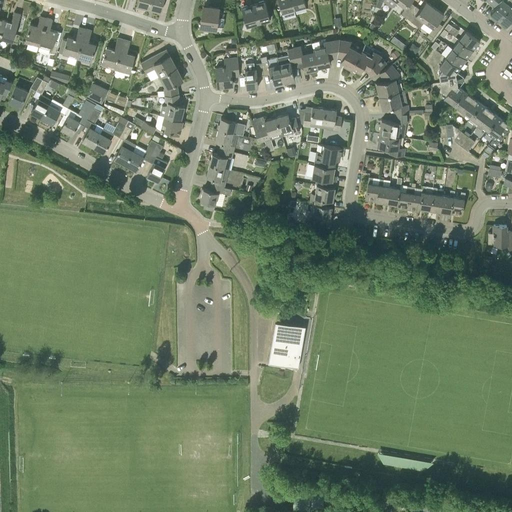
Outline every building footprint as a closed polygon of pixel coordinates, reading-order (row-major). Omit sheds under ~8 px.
[(149,8),(150,0),(138,0),(137,5),(149,8)] [(150,0),(149,8),(160,11),(161,12),(163,0),(150,0)] [(278,0),(282,13),(296,9),(292,0),(278,0)] [(292,0),(296,9),(306,7),(304,0),(292,0)] [(416,5),(411,1),(411,0),(398,0),(398,1),(405,6),(401,12),(407,17),(416,5)] [(497,19),(511,0),(491,0),(489,3),(495,7),(490,13),(497,19)] [(511,0),(497,19),(506,26),(509,22),(511,23),(511,0)] [(415,15),(424,22),(425,21),(435,8),(426,1),(420,8),(416,5),(407,17),(411,20),(415,15)] [(259,24),(271,21),(265,2),(253,5),(259,24)] [(247,27),(259,24),(253,5),(241,8),(247,27)] [(203,6),(200,28),(208,29),(209,24),(217,25),(217,26),(223,27),(224,17),(218,16),(219,8),(203,6)] [(431,41),(433,38),(442,26),(438,22),(444,14),(435,8),(425,21),(433,27),(428,34),(426,37),(431,41)] [(0,35),(0,37),(13,40),(21,14),(14,12),(11,21),(4,19),(0,35)] [(38,45),(46,17),(40,15),(37,25),(30,23),(25,42),(38,45)] [(46,17),(38,45),(52,49),(54,44),(58,45),(61,32),(50,29),(53,19),(46,17)] [(77,56),(86,28),(79,26),(76,38),(68,35),(67,39),(63,38),(60,51),(77,56)] [(77,56),(91,60),(96,44),(88,41),(92,30),(86,28),(77,56)] [(444,37),(448,31),(444,28),(439,34),(444,37)] [(459,39),(473,50),(480,41),(466,31),(459,39)] [(115,67),(123,39),(118,37),(115,49),(106,46),(102,63),(115,67)] [(115,67),(130,71),(135,54),(127,52),(130,41),(123,39),(115,67)] [(329,58),(336,56),(339,39),(325,42),(326,46),(313,49),(314,51),(317,68),(318,68),(317,66),(331,63),(329,58)] [(344,64),(352,68),(361,52),(349,47),(351,41),(339,39),(336,56),(337,56),(342,57),(342,58),(346,61),(344,64)] [(466,59),(473,50),(459,39),(453,48),(466,59)] [(317,68),(314,51),(302,53),(301,46),(293,48),(296,63),(303,61),(305,71),(308,70),(309,71),(312,73),(316,72),(318,69),(317,68)] [(291,64),(296,63),(293,48),(288,49),(289,54),(279,56),(284,81),(293,79),(294,79),(295,79),(291,64)] [(390,53),(394,59),(400,54),(396,48),(390,53)] [(460,68),(466,59),(453,48),(446,57),(460,68)] [(176,67),(170,54),(164,57),(161,51),(141,62),(146,71),(155,67),(159,76),(164,74),(163,74),(176,67)] [(373,51),(370,55),(362,51),(361,52),(352,68),(352,69),(353,67),(360,71),(362,67),(367,70),(370,74),(385,62),(379,55),(373,51)] [(284,81),(279,56),(278,57),(278,56),(267,58),(266,55),(260,57),(261,62),(263,75),(270,74),(272,84),(274,84),(273,83),(284,81)] [(232,76),(239,76),(238,57),(227,58),(228,66),(216,67),(217,86),(232,85),(232,76)] [(455,74),(460,68),(446,57),(439,67),(441,69),(438,74),(441,90),(447,94),(446,97),(453,102),(462,89),(457,85),(458,83),(460,85),(464,80),(462,79),(464,79),(463,77),(462,77),(463,76),(459,73),(457,75),(455,74)] [(256,63),(257,68),(254,68),(254,62),(246,63),(246,69),(245,69),(245,70),(247,87),(248,87),(257,86),(257,87),(258,86),(257,77),(263,75),(261,62),(256,63)] [(398,91),(395,77),(399,73),(391,64),(379,73),(385,80),(376,82),(380,95),(398,91)] [(165,96),(179,95),(177,83),(183,79),(176,67),(163,74),(164,74),(159,76),(165,89),(164,89),(165,90),(157,90),(158,96),(165,96)] [(50,76),(57,79),(59,72),(52,69),(51,71),(50,76)] [(0,95),(2,90),(8,92),(12,81),(7,79),(7,77),(0,74),(0,95)] [(43,79),(37,76),(31,87),(36,89),(33,95),(34,96),(43,79)] [(31,111),(42,117),(52,100),(51,100),(51,99),(42,94),(48,82),(43,79),(34,96),(38,98),(31,111)] [(86,96),(102,104),(109,90),(93,82),(86,96)] [(15,86),(9,101),(21,106),(27,91),(15,86)] [(460,112),(471,96),(462,89),(453,102),(458,106),(456,109),(460,112)] [(394,106),(394,113),(408,112),(408,105),(404,90),(398,91),(380,95),(383,109),(394,106)] [(68,93),(62,104),(68,107),(74,96),(68,93)] [(164,116),(181,120),(184,106),(180,105),(179,95),(165,96),(166,101),(168,103),(168,105),(162,105),(159,115),(164,116)] [(464,115),(465,114),(469,117),(480,102),(471,96),(460,112),(464,115)] [(61,128),(72,134),(79,121),(84,124),(87,118),(94,107),(96,104),(86,99),(75,119),(68,115),(61,128)] [(60,110),(59,110),(61,106),(52,100),(42,117),(53,123),(60,110)] [(476,126),(477,125),(488,108),(480,102),(469,117),(470,118),(468,120),(476,126)] [(124,111),(108,104),(106,108),(122,116),(124,111)] [(321,127),(324,107),(312,106),(311,112),(305,111),(303,124),(321,127)] [(94,107),(87,118),(93,121),(95,122),(98,117),(101,111),(94,107)] [(321,127),(333,129),(340,130),(342,117),(336,116),(336,109),(324,107),(321,127)] [(483,124),(488,127),(497,115),(488,108),(477,125),(476,126),(480,129),(483,124)] [(228,115),(236,117),(237,110),(230,109),(228,115)] [(380,133),(404,137),(406,122),(408,122),(408,112),(394,113),(395,121),(382,119),(380,133)] [(293,133),(300,131),(296,117),(290,119),(288,113),(275,117),(280,132),(291,128),(293,133)] [(119,137),(128,121),(129,119),(121,115),(112,132),(104,127),(101,132),(100,132),(93,146),(104,152),(114,134),(119,137)] [(156,127),(161,129),(179,134),(183,120),(181,120),(164,116),(159,115),(158,115),(155,126),(156,127)] [(507,123),(497,115),(488,127),(489,128),(486,133),(495,139),(507,123)] [(135,116),(132,122),(141,126),(144,120),(135,116)] [(245,124),(236,121),(236,120),(221,117),(218,129),(233,133),(233,132),(238,133),(243,135),(245,124)] [(268,135),(280,132),(275,117),(264,120),(266,126),(259,128),(264,142),(270,140),(268,135)] [(133,129),(136,124),(129,120),(128,121),(119,137),(125,139),(115,157),(126,164),(137,144),(126,138),(131,129),(133,129)] [(141,126),(153,133),(156,127),(155,126),(144,120),(141,126)] [(454,138),(460,130),(453,124),(452,123),(447,124),(448,136),(453,135),(454,137),(454,138)] [(437,137),(448,136),(447,124),(435,125),(437,137)] [(90,126),(82,140),(93,146),(100,132),(90,126)] [(259,143),(264,142),(259,128),(254,129),(259,143)] [(238,133),(233,132),(233,133),(218,129),(215,140),(221,142),(220,149),(234,152),(236,144),(238,133)] [(462,146),(469,136),(460,130),(454,138),(454,139),(454,140),(462,146)] [(402,147),(404,137),(380,133),(377,146),(390,148),(390,154),(403,156),(405,147),(402,147)] [(158,143),(160,138),(154,134),(151,139),(146,149),(137,144),(126,164),(136,169),(143,158),(148,160),(158,143)] [(468,150),(475,141),(469,136),(462,146),(468,150)] [(437,147),(438,141),(437,141),(429,140),(428,149),(438,150),(438,147),(437,147)] [(163,145),(158,143),(148,160),(153,163),(147,175),(158,180),(168,161),(162,159),(164,154),(159,152),(163,145)] [(318,143),(317,151),(315,163),(334,166),(336,156),(340,157),(341,147),(318,143)] [(487,158),(494,148),(489,144),(482,153),(487,158)] [(224,169),(229,170),(229,169),(231,169),(234,158),(232,157),(234,152),(220,149),(218,154),(212,152),(209,165),(224,169)] [(337,175),(333,175),(334,166),(315,163),(313,174),(312,177),(316,178),(315,183),(317,183),(335,186),(337,175)] [(209,165),(206,176),(212,178),(211,184),(225,187),(226,180),(222,179),(224,169),(209,165)] [(488,173),(487,174),(500,177),(501,170),(489,168),(489,169),(488,173)] [(372,183),(373,177),(369,176),(365,199),(376,200),(378,184),(372,183)] [(400,184),(401,184),(402,177),(397,176),(397,181),(396,186),(389,185),(386,202),(397,204),(400,184)] [(386,202),(389,185),(383,184),(384,179),(379,178),(378,184),(376,200),(386,202)] [(333,200),(335,186),(317,183),(316,193),(312,192),(310,203),(315,203),(325,205),(326,199),(333,200)] [(231,188),(225,187),(211,184),(209,189),(203,188),(200,200),(205,201),(203,207),(214,210),(218,192),(223,193),(229,195),(231,188)] [(401,184),(400,184),(397,204),(396,207),(407,209),(411,186),(401,184)] [(426,189),(426,186),(422,185),(422,188),(419,207),(429,209),(432,190),(426,189)] [(422,188),(411,186),(407,209),(418,210),(419,207),(422,188)] [(440,211),(443,194),(436,193),(437,188),(433,187),(433,190),(432,190),(429,209),(440,211)] [(454,196),(455,190),(451,190),(450,195),(443,194),(440,211),(451,213),(454,196)] [(454,196),(451,213),(462,214),(465,192),(461,191),(460,197),(454,196)] [(328,205),(325,205),(315,203),(312,217),(307,216),(306,223),(319,225),(320,219),(329,220),(332,206),(328,206),(328,205)] [(505,248),(511,248),(511,230),(506,230),(506,225),(493,225),(493,233),(487,233),(487,243),(494,243),(494,244),(505,244),(505,248)] [(483,262),(490,264),(492,256),(484,255),(483,262)] [(273,332),(268,362),(298,367),(301,353),(300,352),(302,342),(300,341),(303,325),(292,323),(277,321),(275,332),(273,332)] [(322,511),(323,492),(294,491),(293,511),(322,511)]
